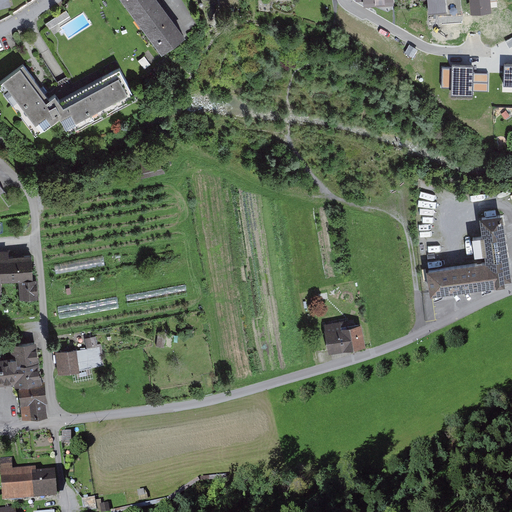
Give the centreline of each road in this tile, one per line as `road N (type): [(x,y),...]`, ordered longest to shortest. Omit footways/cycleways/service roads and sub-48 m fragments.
road 1 (residential): [(511,297),(351,362),(213,401),(0,430)]
road 2 (track): [(423,335),(408,221),(393,209),(284,192),(184,152)]
